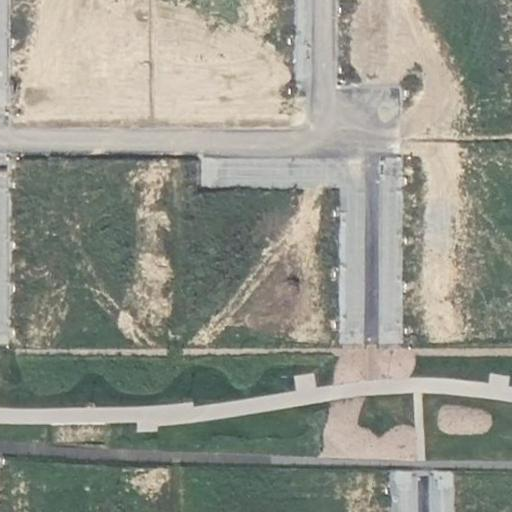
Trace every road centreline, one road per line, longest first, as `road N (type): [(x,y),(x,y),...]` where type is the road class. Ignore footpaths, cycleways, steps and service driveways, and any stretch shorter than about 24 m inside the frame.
road 1 (residential): [(0,138),(318,139)]
road 2 (residential): [(370,342),(368,141),(318,139)]
road 3 (residential): [(318,139),(319,0)]
